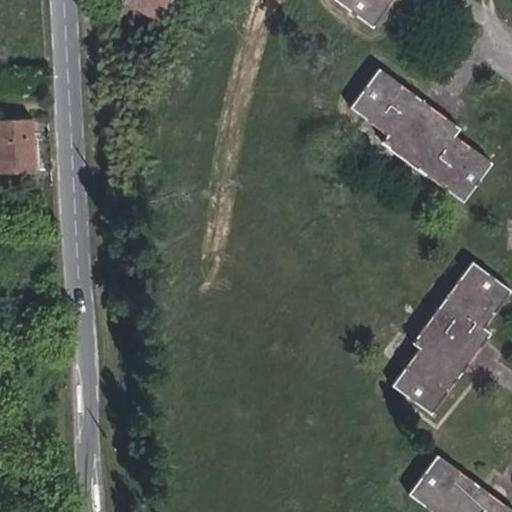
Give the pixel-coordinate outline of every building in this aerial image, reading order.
[(336,0),(372,26),(391,0),(336,0)] [(460,127),(378,68),(350,106),(387,134),(381,142),(463,200),(491,161),(454,134),(460,127)] [(0,170),(34,168),(32,117),(0,119),(0,170)] [(391,385),(430,412),(488,330),(483,326),(510,289),(471,259),(412,341),(419,346),(391,385)] [(511,511),(511,509),(436,453),(407,493),(434,511),(511,511)]
